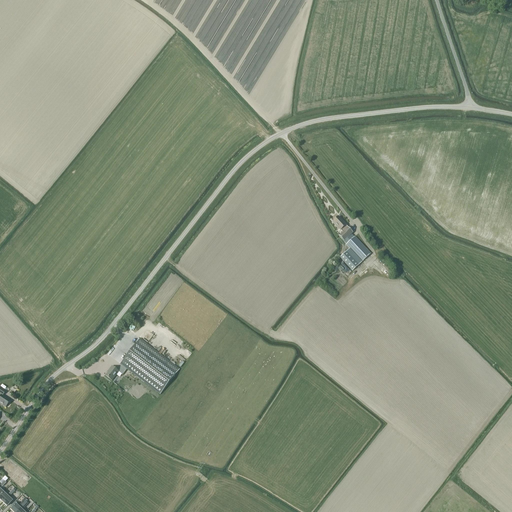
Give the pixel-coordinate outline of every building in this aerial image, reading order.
[(347,225),(344,222),(343,222),(338,217),(333,223),(340,231),(341,231),(343,233),(348,228),(346,226),(347,225)] [(348,228),(343,233),(339,237),(344,242),(351,235),(353,233),(348,228)] [(371,254),(355,237),(354,238),(351,235),(344,242),(347,245),(346,245),(350,249),(362,262),(371,254)] [(362,262),(350,249),(340,258),(352,271),(362,262)] [(336,274),(343,281),(346,279),(339,271),(336,274)] [(110,370),(105,376),(112,381),(116,375),(119,377),(122,374),(122,375),(127,369),(160,395),(176,374),(179,370),(140,339),(136,344),(120,364),(121,365),(117,371),(112,367),(109,370),(110,370)] [(0,404),(5,408),(9,401),(2,396),(1,395),(0,396),(0,404)] [(7,497),(2,503),(6,507),(12,501),(9,499),(7,497)] [(20,509),(16,511),(24,511),(26,511),(23,509),(28,504),(27,503),(25,501),(23,504),(25,506),(22,508),(21,507),(20,509)] [(21,507),(22,508),(25,506),(23,504),(22,503),(19,505),(17,503),(15,505),(12,508),(10,510),(11,511),(16,511),(20,509),(21,507)]
